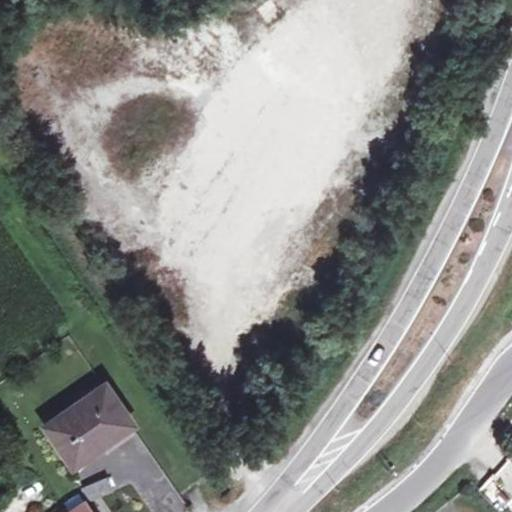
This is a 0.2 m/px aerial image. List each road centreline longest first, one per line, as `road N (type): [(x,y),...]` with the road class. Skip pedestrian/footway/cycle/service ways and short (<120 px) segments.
road 1 (secondary): [(511,82),(437,256),(266,511)]
road 2 (secondary): [(285,511),(358,447),(437,352),(511,204)]
road 3 (residential): [(383,511),(432,470),(511,360)]
